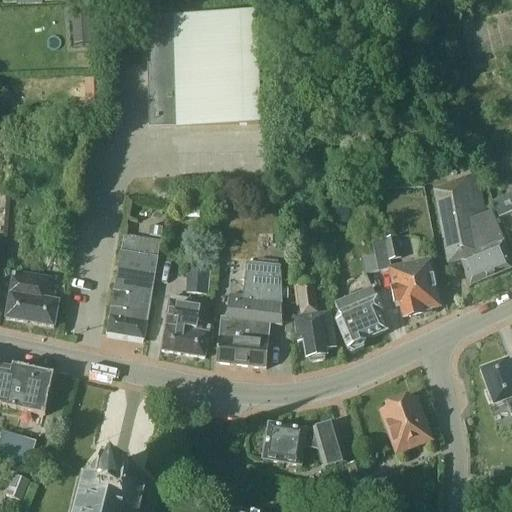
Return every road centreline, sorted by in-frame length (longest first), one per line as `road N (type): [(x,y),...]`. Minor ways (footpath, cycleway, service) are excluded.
road 1 (tertiary): [(0,345),(244,394),(343,382),(429,342)]
road 2 (residential): [(452,511),(456,445),(429,342)]
